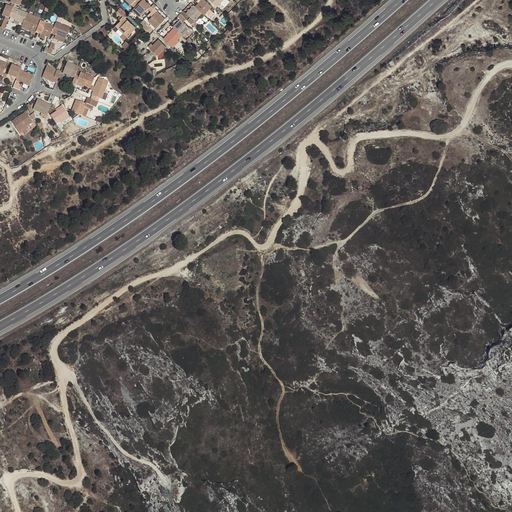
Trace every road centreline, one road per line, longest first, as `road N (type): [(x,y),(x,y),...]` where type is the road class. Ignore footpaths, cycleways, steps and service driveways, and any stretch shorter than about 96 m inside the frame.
road 1 (track): [(66,412),(54,348),(59,335),(231,233),(245,232),(264,246),(301,191),(301,145),(317,140),(341,173),(350,166),(349,147),(363,135),(445,137),(491,72),(511,64)]
road 2 (motorway): [(0,325),(193,200),(436,0)]
road 3 (motorway): [(401,0),(189,175),(0,299)]
road 4 (track): [(0,209),(30,172),(78,156),(205,78),(277,53),(330,0)]
road 5 (track): [(311,141),(324,121),(362,95),(429,66),(499,0)]
road 6 (track): [(66,412),(79,480),(20,473),(10,486),(18,511)]
